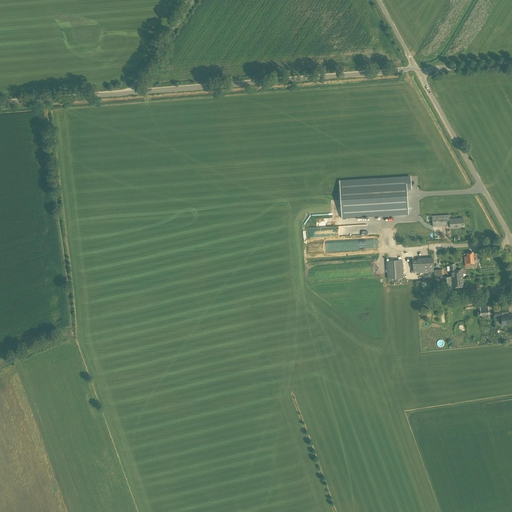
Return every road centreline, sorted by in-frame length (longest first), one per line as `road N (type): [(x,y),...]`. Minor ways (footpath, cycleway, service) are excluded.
road 1 (unclassified): [(126,93),(412,68)]
road 2 (unclassified): [(511,245),(422,73)]
road 3 (unclassified): [(0,103),(126,93)]
